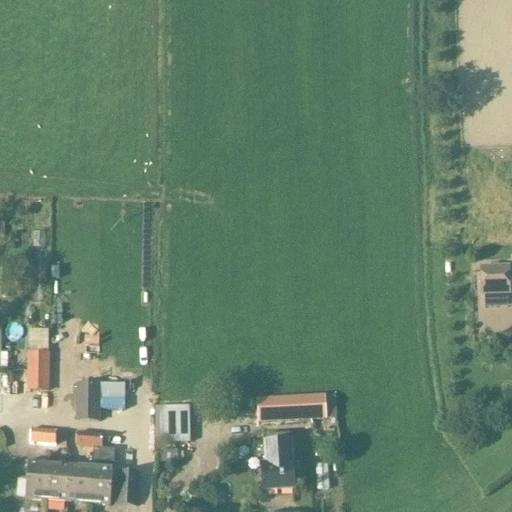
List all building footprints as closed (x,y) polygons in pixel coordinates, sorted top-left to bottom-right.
[(480,268),(481,297),(510,297),(509,267),(480,268)] [(29,354),(48,354),(49,344),(29,343),(29,354)] [(50,354),(48,354),(29,354),(27,354),(27,361),(27,394),(49,393),(50,354)] [(100,423),(100,405),(100,386),(76,386),(75,424),(100,425),(100,423)] [(259,426),(326,422),(325,421),(334,420),(334,400),(325,400),(325,397),(257,400),(259,426)] [(119,406),(100,405),(100,423),(118,424),(119,406)] [(157,444),(191,444),(191,407),(156,407),(157,444)] [(41,447),(43,431),(30,431),(29,446),(41,447)] [(57,432),(43,431),(41,447),(55,448),(57,432)] [(88,450),(89,434),(77,433),(76,449),(90,451),(88,450)] [(92,471),(89,507),(110,508),(113,472),(115,451),(102,451),(103,435),(89,434),(88,450),(90,451),(92,451),(92,452),(91,470),(92,471)] [(293,465),(292,465),(291,443),(265,444),(266,467),(261,467),(262,493),(294,491),(293,465)] [(46,503),(49,467),(28,465),(26,483),(19,482),(18,498),(25,499),(25,501),(46,503)] [(49,467),(46,503),(67,505),(70,469),(49,467)] [(67,505),(89,507),(92,471),(91,470),(70,469),(67,505)] [(114,508),(136,510),(139,475),(116,473),(114,508)]
